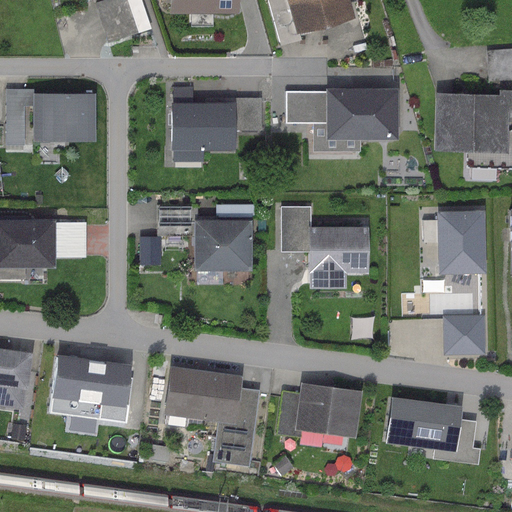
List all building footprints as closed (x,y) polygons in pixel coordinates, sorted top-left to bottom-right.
[(105,0),(94,4),(107,43),(139,33),(127,0),(105,0)] [(167,0),(167,14),(236,14),(236,0),(167,0)] [(295,33),(285,0),(266,0),(280,46),(301,40),(298,32),(295,33)] [(285,0),(295,33),(298,32),(353,17),(348,2),(354,0),(285,0)] [(511,83),(511,51),(487,53),(489,85),(511,83)] [(169,102),(169,150),(233,150),(233,130),(259,130),(259,97),(221,98),(221,102),(191,102),(191,86),(172,86),(172,102),(169,102)] [(359,139),(395,139),(396,88),(323,87),(323,91),(284,91),(284,123),(312,123),(312,151),(358,151),(359,139)] [(30,106),(30,94),(30,89),(4,89),(4,145),(22,145),(22,106),(30,106)] [(496,94),(434,93),(433,152),(463,152),(463,169),(511,170),(511,131),(505,131),(506,112),(511,112),(511,89),(496,90),(496,94)] [(94,93),(30,94),(30,106),(31,142),(94,141),(94,93)] [(254,204),(214,204),(214,215),(236,215),(236,219),(249,219),(254,219),(254,204)] [(156,225),(192,225),(192,219),(196,219),(196,205),(156,205),(156,225)] [(310,207),(279,206),(279,252),(306,252),(306,273),(366,273),(367,226),(309,226),(310,207)] [(482,210),(435,211),(436,273),(483,272),(482,210)] [(53,220),(0,219),(0,267),(53,267),(53,258),(53,222),(53,220)] [(196,219),(192,219),(192,225),(193,270),(250,270),(249,219),(236,219),(196,219)] [(84,222),(53,222),(53,258),(85,258),(84,222)] [(158,237),(138,237),(138,265),(159,264),(158,237)] [(483,315),(442,316),(442,355),(484,354),(483,315)] [(41,354),(0,348),(0,406),(22,410),(25,390),(36,392),(41,354)] [(128,363),(53,354),(46,412),(99,418),(100,404),(123,407),(123,405),(127,405),(130,379),(126,378),(128,363)] [(241,375),(167,365),(160,415),(216,423),(211,461),(247,466),(257,391),(239,388),(241,375)] [(298,393),(281,391),(275,434),(299,438),(298,445),(320,448),(322,431),(352,435),(359,391),(300,383),(298,393)] [(460,404),(391,395),(385,439),(434,446),(432,457),(477,463),(479,448),(471,447),(474,421),(458,419),(460,404)]
